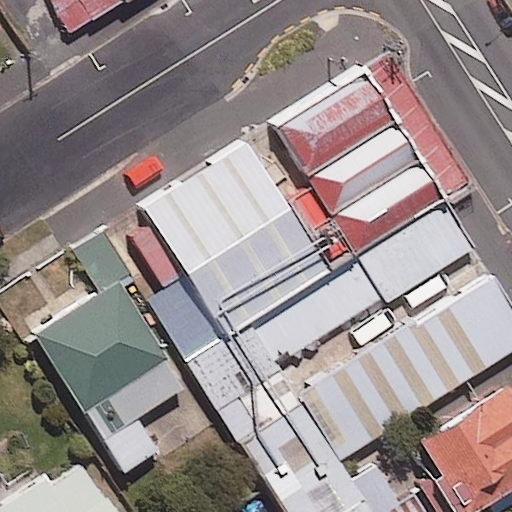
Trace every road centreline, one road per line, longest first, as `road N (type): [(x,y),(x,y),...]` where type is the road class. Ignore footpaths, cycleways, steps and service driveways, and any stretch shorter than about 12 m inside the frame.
road 1 (residential): [(0,176),(278,0)]
road 2 (tertiary): [(434,0),(511,122)]
